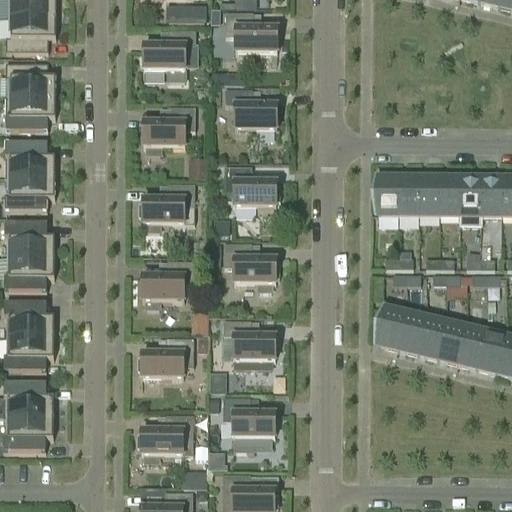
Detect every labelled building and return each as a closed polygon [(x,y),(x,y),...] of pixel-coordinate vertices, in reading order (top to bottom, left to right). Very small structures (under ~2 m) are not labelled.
[(6,0),(6,4),(11,4),(11,24),(56,24),(56,9),(48,9),(48,0),(6,0)] [(481,0),(479,7),(499,12),(502,0),(481,0)] [(511,0),(502,0),(499,12),(511,15),(511,0)] [(207,14),(167,14),(167,30),(207,30),(207,14)] [(225,19),(225,43),(235,43),(235,59),(277,59),(277,33),(253,33),(253,19),(225,19)] [(6,44),(6,58),(48,58),(48,45),(56,45),(56,24),(11,24),(11,44),(6,44)] [(144,50),(144,76),(168,76),(168,87),(185,87),(185,77),(185,52),(196,52),(196,37),(168,36),(168,51),(144,50)] [(6,69),(6,104),(10,104),(14,104),(55,104),(55,89),(48,89),(48,70),(6,69)] [(211,79),(211,91),(224,91),(224,79),(211,79)] [(225,96),(225,111),(235,111),(235,136),(277,136),(277,110),(253,110),(253,96),(225,96)] [(6,104),(5,138),(48,138),(48,125),(55,125),(55,104),(14,104),(10,104),(6,104)] [(143,127),(143,153),(147,153),(147,160),(160,160),(160,153),(185,154),(185,137),(195,137),(195,114),(168,113),(168,114),(167,128),(143,127)] [(5,149),(5,184),(10,184),(29,184),(55,184),(55,163),(47,163),(48,150),(5,149)] [(189,170),(189,184),(206,184),(206,170),(189,170)] [(224,173),(224,198),(234,198),(234,213),(259,213),(259,220),(272,220),(272,213),(276,213),(276,207),(280,207),(280,193),(276,193),(276,187),(259,187),(252,187),(252,173),(224,173)] [(378,183),(378,222),(399,222),(399,184),(399,179),(387,179),(387,183),(378,183)] [(399,184),(399,222),(420,222),(420,184),(420,180),(408,180),(408,184),(399,184)] [(420,184),(420,222),(440,223),(440,218),(440,210),(440,184),(440,180),(428,180),(428,184),(420,184)] [(440,218),(440,223),(460,223),(461,180),(448,180),(448,184),(440,184),(440,210),(440,218)] [(460,223),(460,231),(481,231),(481,223),(481,184),(473,184),(473,180),(461,180),(460,223)] [(481,184),(481,223),(501,223),(501,184),(493,184),(493,180),(481,180),(481,184)] [(501,184),(501,223),(511,223),(511,180),(501,180),(501,184)] [(5,204),(5,218),(47,218),(47,205),(55,205),(55,184),(29,184),(10,184),(10,204),(5,204)] [(139,210),(139,224),(143,224),(143,230),(146,230),(146,237),(160,237),(160,230),(184,231),(194,231),(195,191),(167,190),(167,205),(143,204),(143,211),(139,210)] [(5,229),(5,244),(9,244),(9,264),(32,264),(54,264),(54,243),(47,243),(47,230),(5,229)] [(209,262),(220,262),(220,250),(209,250),(209,262)] [(224,250),(224,274),(234,274),(234,290),(258,290),(258,297),(272,297),(272,290),(276,290),(276,284),(279,284),(280,270),(276,270),(276,264),(258,264),(258,258),(252,257),(252,250),(224,250)] [(4,284),(4,298),(47,298),(47,285),(54,285),(54,264),(32,264),(9,264),(9,284),(4,284)] [(199,265),(199,279),(204,279),(209,279),(209,265),(199,265)] [(385,265),(385,275),(399,275),(399,265),(385,265)] [(399,265),(399,275),(413,275),(413,265),(399,265)] [(426,265),(426,275),(440,275),(440,265),(426,265)] [(440,265),(440,275),(454,275),(454,265),(440,265)] [(466,265),(466,275),(480,275),(480,265),(468,265),(466,265)] [(480,265),(480,275),(494,276),(494,265),(480,265)] [(142,281),(142,307),(146,307),(146,314),(159,314),(159,307),(184,308),(184,291),(194,291),(194,268),(167,268),(166,282),(142,281)] [(393,281),(393,291),(406,291),(406,281),(393,281)] [(406,281),(406,291),(420,291),(421,281),(406,281)] [(433,281),(433,291),(446,292),(446,281),(433,281)] [(446,281),(446,292),(460,292),(460,281),(446,281)] [(472,281),(472,292),(486,292),(486,281),(472,281)] [(486,281),(486,292),(500,292),(500,282),(486,281)] [(371,282),(372,290),(383,290),(383,282),(371,282)] [(4,309),(4,324),(9,324),(9,344),(54,344),(54,323),(47,323),(47,310),(4,309)] [(385,314),(377,351),(397,356),(401,340),(406,319),(385,314)] [(401,340),(397,356),(417,360),(422,342),(426,324),(406,319),(401,340)] [(422,342),(417,360),(437,365),(446,329),(426,324),(422,342)] [(223,327),(223,342),(233,342),(233,367),(235,367),(235,374),(271,374),(271,367),(275,367),(275,341),(251,341),(251,327),(223,327)] [(446,329),(437,365),(457,370),(462,349),(466,333),(446,329)] [(462,349),(457,370),(477,375),(486,338),(466,333),(462,349)] [(486,338),(477,375),(497,379),(506,343),(486,338)] [(199,343),(198,358),(208,358),(208,343),(199,343)] [(511,344),(506,343),(497,379),(511,382),(511,344)] [(4,364),(4,378),(46,378),(46,365),(54,365),(54,344),(9,344),(9,364),(4,364)] [(138,364),(138,378),(142,378),(142,384),(183,385),(183,373),(194,373),(194,345),(166,345),(166,359),(142,358),(142,364),(138,364)] [(4,389),(4,424),(8,424),(53,424),(54,403),(46,403),(46,390),(4,389)] [(210,417),(218,417),(218,405),(210,404),(210,417)] [(223,404),(223,428),(233,428),(233,444),(233,458),(254,458),(254,457),(254,444),(272,444),(275,444),(275,418),(257,418),(257,412),(251,411),(251,405),(251,404),(223,404)] [(198,419),(198,435),(207,435),(207,419),(198,419)] [(137,441),(137,455),(141,455),(141,461),(145,461),(145,468),(158,468),(158,461),(193,462),(193,422),(166,422),(165,429),(159,429),(159,436),(141,435),(141,441),(137,441)] [(3,444),(3,458),(46,458),(46,445),(53,445),(53,424),(8,424),(8,444),(3,444)] [(223,481),(222,511),(278,511),(278,501),(274,501),(274,495),(256,495),(257,489),(250,489),(250,481),(223,481)] [(199,497),(199,505),(207,505),(207,497),(199,497)] [(192,511),(193,499),(165,498),(164,511),(192,511)]
